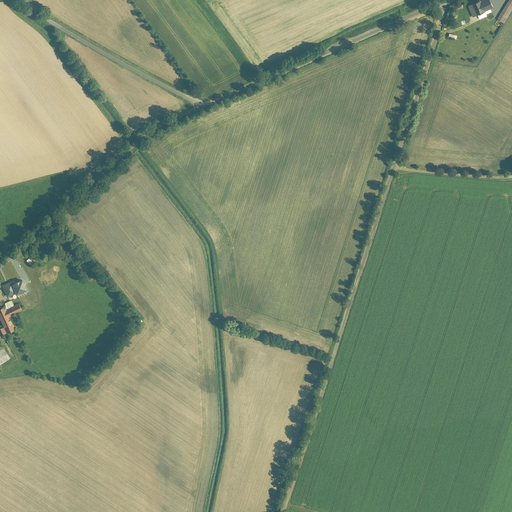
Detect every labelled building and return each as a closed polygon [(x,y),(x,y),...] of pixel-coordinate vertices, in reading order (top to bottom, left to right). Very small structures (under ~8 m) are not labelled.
[(483,12),(482,10),(499,3),(498,0),(483,0),(478,2),(467,6),(472,17),(483,12)] [(511,0),(507,0),(496,19),(503,23),(511,8),(511,0)] [(28,257),(25,260),(30,266),(33,263),(28,257)] [(2,280),(8,297),(14,295),(7,278),(2,280)] [(21,311),(17,301),(0,308),(0,322),(5,333),(15,329),(9,317),(21,311)]
